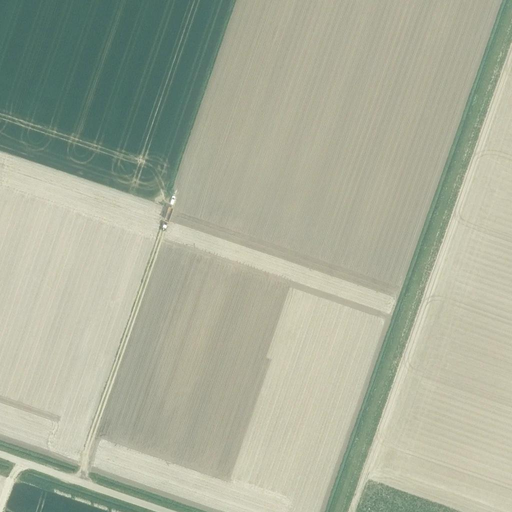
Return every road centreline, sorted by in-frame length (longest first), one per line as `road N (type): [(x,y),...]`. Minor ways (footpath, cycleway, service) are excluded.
road 1 (track): [(77,481),(169,195)]
road 2 (unclassified): [(167,511),(0,454)]
